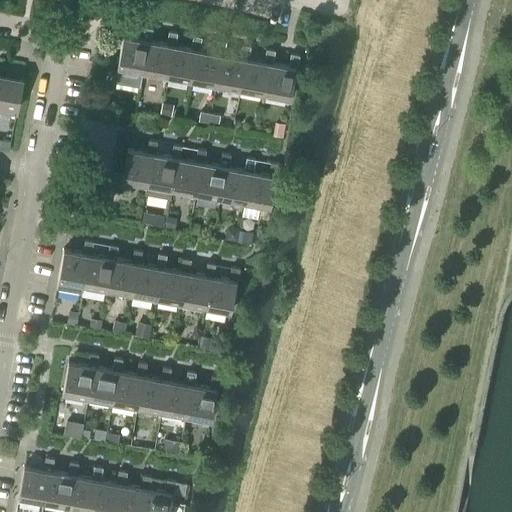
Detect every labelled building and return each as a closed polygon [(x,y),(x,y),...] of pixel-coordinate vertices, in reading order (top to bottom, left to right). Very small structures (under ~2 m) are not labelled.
[(149,39),(151,40),(154,28),(145,26),(143,38),(124,35),(118,66),(142,70),(141,75),(142,76),(143,71),(149,39)] [(173,44),(176,44),(178,32),(169,30),(167,42),(151,40),(149,39),(143,71),(166,75),(165,80),(167,80),(168,75),(173,44)] [(198,48),(200,48),(202,36),(193,35),(191,47),(176,44),(173,44),(168,75),(190,79),(189,84),(192,85),(192,80),(198,48)] [(223,52),(225,53),(227,41),(218,39),(216,51),(200,48),(198,48),(192,80),(215,84),(214,88),(216,89),(217,84),(223,52)] [(247,57),(250,57),(252,45),(243,44),(241,56),(225,53),(223,52),(217,84),(239,88),(238,93),(240,93),(241,89),(247,57)] [(271,61),(274,62),(276,50),(267,48),(265,60),(250,57),(247,57),(241,89),(263,93),(263,97),(265,98),(266,93),(271,61)] [(290,64),(274,62),(271,61),(266,93),(288,97),(287,102),(289,102),(290,97),(291,98),(297,67),(298,67),(300,54),(292,52),(290,64)] [(23,78),(0,74),(0,106),(17,110),(23,78)] [(12,141),(0,139),(0,148),(10,150),(12,141)] [(153,152),(156,153),(158,141),(149,139),(147,151),(128,147),(124,171),(115,170),(111,190),(130,193),(132,181),(145,183),(144,188),(147,189),(153,152)] [(178,157),(181,157),(183,145),(174,144),(172,156),(156,153),(153,152),(147,189),(146,193),(170,198),(172,188),(178,157)] [(202,161),(205,162),(207,150),(198,148),(196,160),(181,157),(178,157),(172,188),(194,192),(193,197),(195,198),(196,193),(202,161)] [(226,166),(229,166),(231,154),(223,153),(221,165),(205,162),(202,161),(196,193),(218,197),(217,202),(220,202),(221,197),(226,166)] [(251,170),(254,170),(256,158),(248,157),(245,169),(229,166),(226,166),(221,197),(243,201),(242,206),(244,206),(245,202),(251,170)] [(269,173),(254,170),(251,170),(245,202),(267,206),(266,210),(269,211),(269,206),(271,206),(276,175),(278,175),(280,163),(271,161),(269,173)] [(89,252),(92,253),(94,241),(85,239),(83,251),(64,248),(57,288),(82,292),(84,284),(89,252)] [(114,257),(116,257),(118,245),(109,244),(107,255),(92,253),(89,252),(84,284),(106,288),(105,293),(107,293),(108,288),(114,257)] [(138,261),(140,262),(142,250),(134,248),(132,260),(116,257),(114,257),(108,288),(130,292),(129,297),(131,297),(132,293),(138,261)] [(163,266),(165,266),(167,254),(158,253),(156,264),(140,262),(138,261),(132,293),(155,297),(154,302),(156,302),(157,297),(163,266)] [(187,270),(189,270),(191,259),(183,257),(181,269),(165,266),(163,266),(157,297),(179,301),(178,306),(181,307),(182,302),(187,270)] [(211,274),(214,275),(216,263),(207,261),(205,273),(189,270),(187,270),(182,302),(203,306),(202,311),(205,311),(206,306),(211,274)] [(229,278),(214,275),(211,274),(206,306),(228,310),(227,315),(230,316),(230,311),(231,311),(237,280),(238,280),(240,267),(231,266),(229,278)] [(94,365),(97,365),(99,353),(90,352),(88,364),(69,360),(63,392),(87,396),(86,401),(87,401),(88,396),(94,365)] [(119,369),(121,369),(123,358),(115,356),(113,368),(97,365),(94,365),(88,396),(111,400),(110,405),(112,405),(113,400),(119,369)] [(143,373),(146,374),(148,362),(139,361),(137,372),(121,369),(119,369),(113,400),(135,404),(134,410),(137,410),(138,405),(143,373)] [(168,378),(170,378),(172,366),(163,365),(161,376),(146,374),(143,373),(138,405),(159,409),(158,414),(161,415),(162,409),(168,378)] [(192,382),(195,382),(197,371),(188,369),(186,381),(170,378),(168,378),(162,409),(184,413),(183,419),(186,419),(187,414),(192,382)] [(210,385),(195,382),(192,382),(187,414),(209,418),(208,423),(210,423),(211,418),(212,418),(218,386),(219,386),(221,375),(212,373),(210,385)] [(65,426),(64,433),(80,436),(83,422),(67,420),(65,426)] [(50,469),(52,469),(54,457),(46,456),(44,468),(24,464),(19,496),(42,500),(41,504),(44,505),(45,500),(50,469)] [(74,473),(77,474),(79,461),(70,460),(68,472),(52,469),(50,469),(45,500),(66,504),(65,509),(68,510),(74,473)] [(98,477),(101,478),(103,466),(95,464),(92,476),(77,474),(74,473),(68,510),(67,511),(92,511),(93,509),(98,477)] [(117,511),(123,482),(125,482),(128,470),(119,469),(117,481),(101,478),(98,477),(93,509),(108,511),(117,511)] [(142,511),(147,486),(150,487),(152,475),(144,473),(141,485),(125,482),(123,482),(117,511),(142,511)] [(166,489),(150,487),(147,486),(142,511),(183,511),(185,502),(172,499),(173,491),(174,492),(177,479),(168,477),(166,489)]
